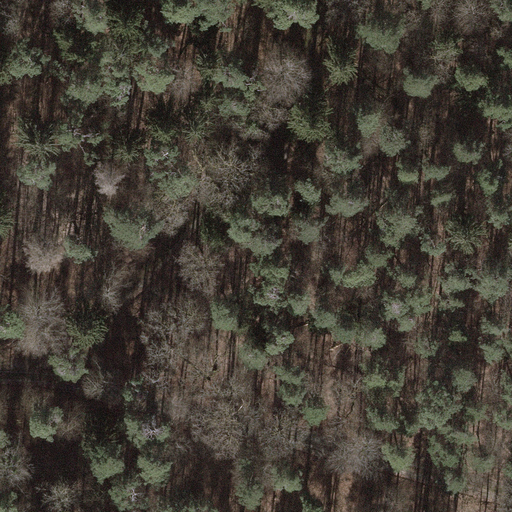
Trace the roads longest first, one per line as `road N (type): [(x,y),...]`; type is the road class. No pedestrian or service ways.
road 1 (track): [(511,494),(51,378),(0,377)]
road 2 (track): [(100,390),(91,354),(99,321),(311,50),(331,0)]
